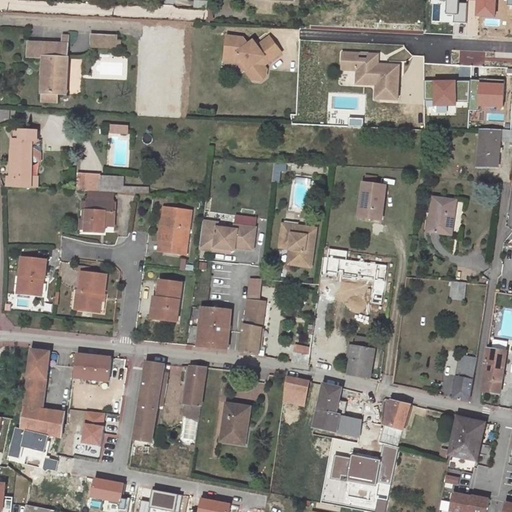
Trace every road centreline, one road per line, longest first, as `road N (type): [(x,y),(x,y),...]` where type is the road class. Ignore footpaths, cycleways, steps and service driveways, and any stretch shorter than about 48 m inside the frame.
road 1 (residential): [(140,350),(253,363),(474,409)]
road 2 (residential): [(286,505),(118,475),(140,350)]
road 3 (residential): [(474,409),(505,196)]
road 4 (residential): [(304,33),(511,45)]
road 5 (residential): [(68,249),(135,259),(123,348)]
road 6 (residential): [(0,336),(123,348)]
